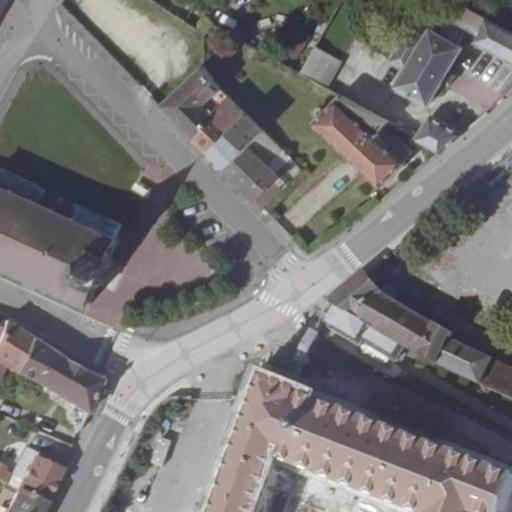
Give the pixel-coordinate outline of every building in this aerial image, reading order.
[(0,0),(0,26),(5,17),(13,0),(0,0)] [(511,31),(461,5),(444,35),(436,31),(426,48),(414,41),(400,64),(413,71),(403,88),(433,105),(467,48),(463,46),(471,32),(488,40),(485,46),(511,60),(511,31)] [(287,27),(278,53),(299,60),(308,34),(287,27)] [(313,45),(299,72),(327,88),(342,61),(313,45)] [(463,68),(452,90),(484,105),(491,90),(499,93),(510,69),(487,58),(479,76),(463,68)] [(167,108),(202,142),(238,106),(236,103),(224,115),(216,107),(229,93),(210,66),(205,71),(167,108)] [(392,123),(346,97),(320,124),(385,186),(408,162),(380,137),(392,123)] [(202,142),(215,155),(240,131),(230,121),(240,110),(238,106),(202,142)] [(215,155),(232,172),(266,138),(249,123),(240,131),(215,155)] [(465,138),(438,124),(431,137),(426,135),(423,141),(445,154),(465,138)] [(266,138),(232,172),(270,209),(305,173),(266,138)] [(40,187),(0,168),(0,268),(92,310),(100,290),(106,293),(120,262),(115,260),(129,228),(121,224),(92,211),(87,222),(35,197),(40,187)] [(412,334),(511,384),(511,359),(468,336),(474,326),(463,320),(461,324),(409,296),(398,290),(401,286),(390,280),(379,266),(348,292),(343,297),(381,317),(412,334)] [(413,285),(404,280),(401,286),(398,290),(409,296),(413,285)] [(323,320),(366,343),(381,317),(343,297),(337,293),(323,320)] [(412,334),(381,317),(366,343),(373,353),(384,361),(393,353),(398,356),(412,334)] [(0,354),(7,359),(19,366),(29,347),(46,353),(52,342),(10,321),(8,325),(0,339),(0,354)] [(105,370),(52,342),(46,353),(29,347),(19,366),(89,409),(105,370)] [(267,511),(272,499),(286,462),(432,511),(509,511),(511,506),(511,468),(291,385),(263,374),(256,395),(213,511),(267,511)] [(39,445),(28,439),(9,474),(21,480),(39,445)] [(21,480),(50,494),(69,453),(41,440),(39,445),(21,480)] [(432,511),(286,462),(272,499),(309,511),(432,511)] [(0,482),(4,484),(11,468),(0,463),(0,482)] [(21,480),(3,511),(40,511),(50,494),(21,480)]
